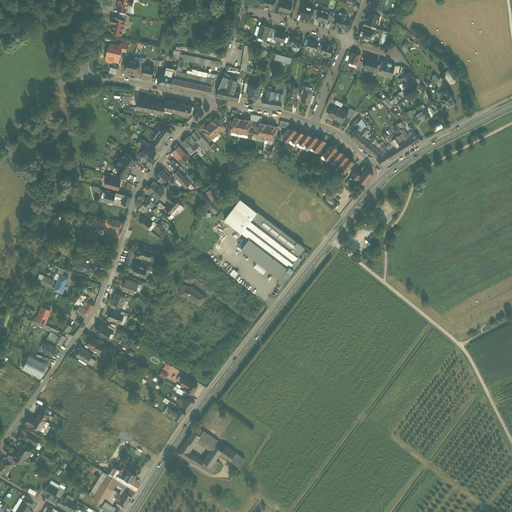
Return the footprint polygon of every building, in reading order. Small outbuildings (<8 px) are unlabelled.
[(119,0),(117,9),(127,11),(128,5),(132,6),(133,0),(119,0)] [(279,9),(290,12),(292,3),(281,0),(281,3),(279,9)] [(375,6),(381,8),(382,4),(384,4),(384,0),(372,0),(371,5),(375,6)] [(312,7),(311,6),(310,6),(309,5),(308,5),(307,5),(306,5),(304,5),(301,16),(304,16),(305,16),(307,17),(310,18),(311,17),(313,9),(314,7),(312,7)] [(317,20),(326,23),(327,20),(329,11),(321,9),(317,20)] [(366,22),(377,25),(379,19),(377,18),(378,15),(374,13),(368,12),(366,22)] [(336,25),(347,28),(349,18),(346,17),(346,16),(342,15),(342,16),(342,18),(338,17),(337,19),(336,25)] [(112,33),(121,35),(122,30),(123,26),(125,20),(118,19),(112,17),(111,23),(114,23),(112,33)] [(258,36),(266,38),(267,36),(269,28),(261,25),(258,36)] [(359,37),(372,41),(373,38),(374,37),(375,35),(374,34),(375,31),(371,30),(363,27),(362,27),(359,37)] [(275,39),(284,42),(286,33),(277,30),(275,37),(275,39)] [(297,46),(300,47),(303,38),(300,37),(300,36),(295,35),(295,36),(293,35),(292,37),(290,44),(292,45),(297,46)] [(315,51),(317,46),(318,42),(308,39),(306,48),(307,49),(307,50),(310,50),(311,50),(315,51)] [(403,45),(408,49),(410,45),(411,46),(413,44),(407,40),(403,45)] [(112,60),(118,61),(120,50),(121,47),(119,45),(117,46),(116,44),(112,43),(110,45),(109,48),(111,50),(109,55),(108,56),(107,58),(108,60),(110,60),(112,60)] [(120,50),(126,51),(127,45),(124,44),(122,43),(119,45),(121,47),(120,50)] [(321,53),(330,56),(333,47),(330,46),(330,45),(327,44),(327,45),(324,44),(321,53)] [(240,71),(246,72),(247,68),(251,47),(245,45),(240,71)] [(172,57),(179,59),(180,53),(181,51),(174,49),(172,57)] [(357,64),(358,64),(359,60),(360,54),(352,52),(349,62),(357,64)] [(275,59),(290,63),(291,58),(283,55),(276,53),(275,59)] [(374,71),(377,64),(378,60),(367,56),(364,68),(374,71)] [(125,70),(131,71),(134,59),(128,58),(126,64),(125,70)] [(139,61),(134,59),(131,71),(137,72),(138,66),(139,61)] [(388,75),(389,75),(390,75),(391,75),(392,75),(392,74),(395,65),(391,64),(391,63),(388,62),(387,63),(384,62),(382,67),(381,72),(382,73),(383,73),(384,74),(385,74),(387,75),(388,75)] [(142,75),(152,77),(154,67),(145,64),(143,70),(142,75)] [(398,65),(398,66),(396,72),(398,72),(400,73),(403,74),(404,70),(404,67),(398,65)] [(157,83),(173,86),(176,71),(172,70),(166,68),(165,74),(160,73),(157,83)] [(456,80),(450,70),(444,73),(450,83),(456,80)] [(173,86),(178,87),(181,72),(176,71),(173,86)] [(400,78),(403,82),(406,87),(416,81),(410,71),(406,74),(404,75),(402,76),(400,78)] [(178,87),(183,88),(186,73),(181,72),(178,87)] [(183,88),(188,90),(191,74),(186,73),(183,88)] [(188,90),(193,91),(196,75),(191,74),(188,90)] [(216,96),(234,100),(236,91),(235,91),(235,90),(237,80),(238,76),(230,75),(227,74),(225,77),(223,76),(218,87),(216,96)] [(193,91),(198,92),(201,76),(196,75),(193,91)] [(198,92),(203,93),(206,77),(201,76),(198,92)] [(214,79),(206,77),(203,93),(208,94),(211,86),(214,79)] [(248,96),(258,98),(258,96),(260,84),(250,83),(249,92),(248,96)] [(298,87),(291,86),(291,90),(289,90),(288,97),(296,98),(296,95),(296,96),(297,92),(298,87)] [(447,106),(451,105),(452,105),(453,105),(454,104),(455,102),(450,93),(447,88),(443,91),(446,95),(442,97),(443,99),(441,100),(443,104),(445,102),(447,106)] [(262,105),(268,106),(271,91),(268,90),(266,97),(264,97),(262,105)] [(302,100),(309,102),(311,95),(312,92),(305,90),(302,100)] [(278,100),(275,99),(274,107),(281,108),(282,100),(283,93),(279,92),(278,100)] [(326,105),(331,108),(334,104),(336,100),(330,97),(326,105)] [(386,106),(390,103),(386,97),(382,100),(386,106)] [(136,107),(146,109),(147,101),(147,100),(145,99),(145,101),(138,99),(136,107)] [(154,102),(147,101),(146,109),(155,111),(156,103),(156,102),(154,101),(154,102)] [(166,101),(166,104),(165,109),(174,111),(175,103),(175,102),(173,101),(173,102),(166,101)] [(163,104),(156,103),(155,111),(164,113),(165,109),(166,104),(163,103),(163,104)] [(182,104),(175,103),(174,111),(183,113),(185,104),(185,103),(182,103),(182,104)] [(192,106),(185,104),(183,113),(189,114),(190,110),(191,110),(192,106)] [(332,117),(335,118),(341,107),(334,104),(331,108),(328,114),(328,115),(331,117),(332,117)] [(347,111),(341,107),(335,118),(338,120),(338,121),(341,122),(342,122),(346,116),(348,111),(347,111)] [(346,116),(351,118),(356,111),(349,107),(347,111),(348,111),(346,116)] [(413,115),(416,120),(424,116),(426,119),(430,117),(425,107),(413,114),(413,115)] [(209,136),(212,139),(217,135),(217,136),(221,132),(221,131),(226,127),(223,124),(219,120),(216,117),(211,122),(212,123),(209,125),(209,124),(205,127),(203,128),(206,131),(210,136),(209,136)] [(242,133),(248,135),(249,131),(250,125),(251,121),(244,119),(243,121),(241,126),(240,126),(241,120),(241,119),(234,117),(233,121),(231,127),(232,127),(231,131),(237,132),(236,133),(242,134),(242,133)] [(268,139),(273,140),(274,137),(276,130),(276,126),(269,125),(269,126),(266,126),(266,124),(259,123),(258,126),(257,133),(256,136),(262,138),(268,139)] [(357,131),(359,133),(364,127),(366,125),(364,124),(362,126),(360,129),(359,129),(357,131)] [(156,145),(160,148),(160,147),(171,132),(167,129),(162,125),(151,141),(156,145)] [(407,139),(409,138),(407,134),(405,131),(403,127),(400,129),(402,133),(407,139)] [(289,141),(290,139),(293,135),(291,133),(293,131),(290,128),(282,137),(286,140),(287,139),(289,141)] [(192,133),(203,146),(205,144),(207,143),(196,130),(192,133)] [(296,143),(298,141),(301,138),(304,133),(301,131),(299,133),(296,137),(293,135),(290,139),(296,143)] [(356,142),(362,135),(359,133),(357,131),(351,138),(356,142)] [(303,146),(305,143),(308,140),(311,136),(308,133),(306,135),(303,140),(301,138),(298,141),(303,146)] [(416,133),(412,136),(417,143),(421,140),(416,133)] [(390,141),(394,148),(396,146),(392,140),(388,134),(386,136),(388,139),(388,140),(390,141)] [(190,144),(191,145),(195,142),(190,135),(186,139),(190,144)] [(311,148),(312,146),(318,139),(318,138),(315,135),(313,138),(314,138),(310,142),(308,140),(305,143),(311,148)] [(366,139),(364,137),(362,135),(356,142),(361,146),(366,139)] [(409,138),(407,139),(411,147),(417,143),(412,136),(409,138)] [(320,140),(318,139),(312,146),(318,151),(326,141),(322,138),(320,140)] [(182,143),(186,148),(190,144),(186,139),(182,143)] [(365,150),(371,143),(369,141),(366,139),(361,146),(365,150)] [(404,141),(401,143),(406,150),(411,147),(407,139),(404,141)] [(197,140),(195,142),(191,145),(194,149),(198,146),(200,145),(197,140)] [(136,144),(143,149),(146,146),(140,141),(139,141),(136,144)] [(376,147),(373,145),(371,143),(365,150),(370,154),(376,147)] [(401,143),(399,144),(396,146),(401,153),(406,150),(401,143)] [(191,145),(190,144),(186,148),(190,152),(194,149),(191,145)] [(146,145),(146,146),(143,149),(141,153),(144,156),(150,160),(156,152),(146,145)] [(179,145),(175,148),(182,156),(185,153),(181,148),(179,145)] [(329,159),(334,152),(332,151),(334,148),(331,145),(324,155),(327,157),(328,156),(330,157),(329,159)] [(394,148),(391,149),(396,157),(401,153),(396,146),(394,148)] [(378,149),(376,147),(370,154),(375,158),(380,152),(381,151),(378,149)] [(178,159),(182,156),(175,148),(172,152),(178,159)] [(389,151),(386,153),(391,160),(396,157),(391,149),(389,151)] [(336,150),(334,152),(329,159),(332,162),(333,160),(335,162),(334,163),(339,157),(337,155),(340,152),(336,150)] [(138,160),(141,163),(143,160),(142,159),(144,156),(141,153),(140,152),(137,155),(136,155),(134,158),(138,160)] [(178,159),(182,164),(184,162),(190,157),(186,152),(185,153),(182,156),(178,159)] [(116,168),(126,176),(130,171),(129,170),(133,165),(134,165),(138,160),(134,158),(127,153),(124,157),(123,156),(121,158),(121,160),(119,161),(117,163),(118,164),(116,168)] [(383,165),(391,160),(386,153),(376,159),(383,165)] [(342,154),(339,157),(334,163),(338,166),(339,165),(341,166),(340,168),(345,161),(343,160),(345,157),(342,154)] [(347,159),(345,161),(340,168),(343,171),(344,169),(346,171),(345,172),(351,166),(348,164),(351,161),(347,159)] [(359,177),(365,184),(374,174),(366,167),(360,174),(355,170),(352,174),(357,179),(359,177)] [(160,180),(163,183),(166,180),(171,176),(170,175),(169,176),(163,169),(156,175),(157,176),(156,177),(159,180),(160,180)] [(182,182),(185,186),(190,183),(184,175),(180,171),(179,170),(174,174),(178,178),(177,179),(180,184),(182,182)] [(199,188),(187,173),(184,175),(190,183),(185,186),(186,188),(191,183),(192,183),(197,189),(199,188)] [(166,180),(171,185),(175,180),(171,176),(166,180)] [(108,177),(108,178),(106,185),(106,186),(118,189),(121,181),(108,177)] [(154,181),(150,185),(155,190),(159,186),(154,181)] [(186,188),(189,191),(196,189),(197,189),(192,183),(191,183),(186,188)] [(152,194),(155,190),(150,185),(150,186),(147,184),(143,188),(146,191),(148,190),(152,194)] [(164,191),(159,186),(155,190),(152,194),(157,199),(164,191)] [(206,191),(211,200),(218,196),(213,187),(206,191)] [(108,201),(113,202),(115,195),(115,194),(106,192),(104,200),(108,201)] [(121,202),(129,205),(132,197),(124,194),(123,196),(121,202)] [(165,208),(171,213),(176,208),(180,204),(177,200),(174,198),(171,196),(167,199),(170,202),(165,208)] [(224,219),(241,232),(257,211),(240,198),(224,219)] [(141,207),(144,210),(147,208),(149,209),(151,207),(150,205),(153,203),(150,199),(144,204),(141,207)] [(210,203),(218,209),(220,205),(213,199),(210,203)] [(278,281),(282,284),(290,273),(294,269),(302,258),(303,256),(300,254),(305,247),(297,242),(257,211),(241,232),(249,238),(247,242),(241,248),(280,278),(278,281)] [(140,223),(147,229),(152,222),(145,217),(140,223)] [(103,235),(102,232),(103,232),(104,231),(104,230),(104,229),(103,228),(105,226),(97,219),(96,220),(93,218),(92,220),(90,218),(87,221),(89,223),(88,225),(90,227),(90,229),(87,231),(88,232),(85,234),(86,238),(89,237),(90,239),(93,238),(93,239),(103,235)] [(113,227),(120,228),(121,221),(112,219),(111,225),(113,225),(113,227)] [(239,246),(241,248),(247,242),(243,238),(238,245),(239,246)] [(142,257),(150,260),(153,252),(152,252),(153,250),(143,247),(143,248),(142,248),(140,253),(138,253),(136,257),(142,259),(142,257)] [(129,251),(127,257),(133,259),(135,253),(129,251)] [(131,265),(133,259),(127,257),(125,263),(131,265)] [(85,273),(90,274),(90,273),(93,274),(95,268),(93,267),(94,265),(86,262),(87,260),(82,258),(81,263),(77,262),(75,268),(81,271),(82,269),(84,270),(85,268),(87,269),(85,273)] [(137,274),(144,277),(147,267),(139,264),(138,266),(136,265),(137,264),(133,263),(131,268),(134,269),(133,272),(137,273),(137,274)] [(233,269),(230,274),(235,277),(238,273),(233,269)] [(185,278),(191,283),(195,278),(189,273),(185,278)] [(54,290),(63,293),(65,287),(67,288),(68,285),(66,285),(68,277),(62,275),(60,274),(60,275),(59,277),(58,280),(54,290)] [(39,283),(51,288),(54,281),(50,279),(50,278),(44,275),(42,280),(41,279),(39,283)] [(139,283),(138,285),(134,283),(135,281),(128,279),(126,278),(126,280),(123,279),(122,281),(121,284),(124,284),(123,287),(128,288),(127,291),(133,293),(135,289),(136,289),(140,290),(141,287),(142,287),(143,284),(139,283)] [(189,296),(200,305),(206,297),(193,287),(182,284),(180,290),(185,292),(184,295),(189,296)] [(117,305),(121,306),(123,301),(124,301),(126,297),(120,295),(116,293),(114,298),(115,299),(113,303),(112,302),(112,303),(117,305)] [(84,307),(85,306),(83,305),(85,300),(82,298),(78,296),(76,302),(80,304),(81,305),(81,304),(84,307)] [(88,302),(85,300),(83,305),(85,306),(88,308),(86,311),(89,314),(94,305),(88,302)] [(85,320),(89,314),(86,311),(88,308),(85,306),(84,307),(81,304),(81,305),(80,304),(76,311),(83,316),(82,318),(85,320)] [(37,320),(45,323),(50,310),(44,308),(41,314),(39,313),(37,320)] [(108,319),(120,323),(124,315),(121,314),(111,310),(108,319)] [(103,335),(108,338),(111,332),(112,332),(106,329),(104,327),(100,325),(96,331),(99,333),(100,335),(101,336),(103,335)] [(55,333),(57,335),(59,333),(60,331),(47,326),(46,328),(51,330),(52,332),(55,333)] [(59,333),(57,335),(54,340),(61,345),(66,338),(59,333)] [(99,352),(101,350),(104,345),(92,337),(87,345),(99,352)] [(56,349),(47,343),(42,349),(52,356),(56,349)] [(82,358),(88,362),(91,357),(92,355),(87,352),(83,350),(82,351),(80,350),(76,356),(82,359),(82,358)] [(97,355),(103,359),(106,354),(101,350),(99,352),(97,355)] [(48,364),(29,354),(22,368),(41,378),(48,364)] [(91,357),(88,362),(87,363),(93,366),(96,361),(91,357)] [(172,366),(167,363),(163,368),(169,371),(172,366)] [(165,378),(168,374),(162,370),(159,374),(165,378)] [(183,377),(180,382),(187,386),(190,381),(183,377)] [(190,381),(187,386),(185,388),(192,393),(193,393),(196,388),(198,385),(195,384),(190,381)] [(177,401),(189,409),(194,402),(187,398),(185,401),(179,397),(178,400),(177,401)] [(168,413),(180,422),(186,414),(179,409),(176,413),(170,410),(168,413)] [(41,410),(35,420),(35,421),(42,425),(46,419),(49,415),(41,410)] [(29,417),(25,424),(30,427),(31,427),(33,424),(32,423),(34,420),(29,417)] [(46,427),(42,425),(35,421),(35,420),(34,420),(32,423),(33,424),(31,427),(42,434),(44,431),(47,433),(49,429),(46,427)] [(187,439),(194,443),(197,439),(201,434),(194,429),(187,439)] [(25,439),(36,445),(38,442),(41,437),(30,430),(25,439)] [(204,430),(201,434),(215,444),(218,439),(204,430)] [(211,449),(215,444),(201,434),(197,439),(211,449)] [(187,439),(185,442),(192,447),(194,443),(187,439)] [(185,442),(182,446),(189,451),(192,447),(185,442)] [(211,449),(203,460),(203,461),(211,466),(216,459),(220,453),(223,449),(222,449),(215,444),(211,449)] [(226,444),(222,449),(223,449),(220,453),(231,460),(237,452),(226,444)] [(17,452),(27,457),(31,451),(23,447),(21,445),(21,446),(17,452)] [(190,460),(191,459),(194,454),(189,451),(182,446),(178,452),(190,460)] [(21,463),(24,460),(25,461),(27,457),(17,452),(16,451),(15,454),(15,455),(14,457),(13,458),(16,460),(18,461),(20,463),(21,463)] [(231,460),(239,466),(245,457),(237,452),(231,460)] [(200,465),(203,461),(203,460),(194,454),(191,459),(200,465)] [(0,471),(3,473),(7,467),(9,468),(11,464),(7,462),(2,459),(0,461),(0,471)] [(203,461),(200,465),(212,473),(220,462),(216,459),(211,466),(203,461)] [(125,463),(121,470),(126,473),(129,469),(130,466),(125,463)] [(102,471),(91,464),(88,469),(99,476),(102,471)] [(124,477),(132,481),(134,478),(136,474),(129,469),(126,473),(121,470),(114,466),(110,472),(116,476),(118,473),(124,477)] [(102,483),(108,474),(103,471),(94,486),(99,489),(102,483)] [(116,476),(110,472),(108,474),(118,480),(120,482),(121,482),(124,477),(118,473),(116,476)] [(112,490),(116,483),(118,480),(108,474),(102,483),(112,490)] [(130,488),(134,490),(138,484),(132,481),(124,477),(121,482),(125,485),(130,488)] [(102,483),(99,489),(109,495),(112,490),(102,483)] [(58,489),(49,484),(44,492),(47,494),(47,495),(51,497),(51,496),(53,497),(55,494),(58,489)] [(59,486),(58,489),(55,494),(60,497),(65,490),(59,486)] [(95,494),(99,489),(94,486),(89,495),(90,496),(92,492),(95,494)] [(127,492),(128,491),(123,488),(121,490),(119,494),(122,496),(125,491),(127,492)] [(106,500),(109,495),(99,489),(95,494),(93,497),(103,504),(104,504),(106,500)] [(117,497),(127,504),(133,495),(127,492),(125,491),(122,496),(119,494),(117,492),(115,496),(117,497)] [(113,503),(116,499),(109,495),(106,500),(110,503),(111,502),(113,503)] [(64,506),(73,511),(78,504),(69,498),(66,503),(64,506)] [(26,501),(24,500),(20,506),(30,511),(33,505),(28,502),(26,501)] [(106,500),(104,504),(117,511),(122,511),(124,508),(117,503),(116,505),(113,503),(111,502),(110,503),(106,500)]
